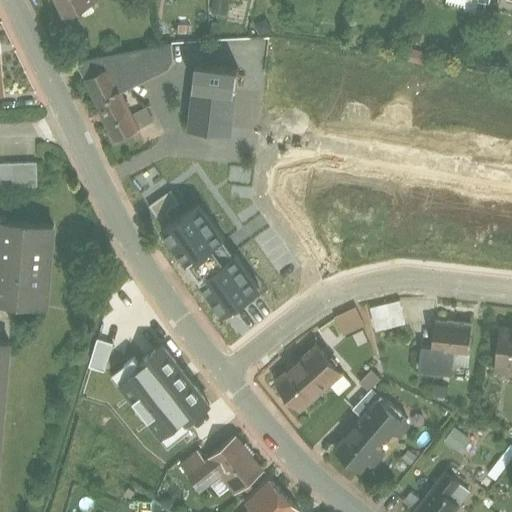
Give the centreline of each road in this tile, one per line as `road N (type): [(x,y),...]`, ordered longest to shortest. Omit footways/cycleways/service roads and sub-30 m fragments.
road 1 (residential): [(511,182),(285,151),(270,161),(264,203),(333,296)]
road 2 (residential): [(230,376),(173,309),(75,130)]
road 3 (track): [(48,511),(100,361),(128,234)]
road 4 (residential): [(361,511),(320,479),(230,376)]
road 5 (residential): [(333,296),(363,284),(417,280),(511,291)]
road 6 (residential): [(75,130),(9,0)]
road 7 (residential): [(230,376),(333,296)]
